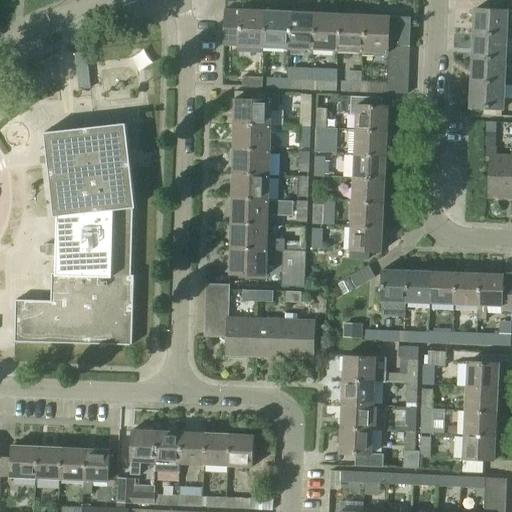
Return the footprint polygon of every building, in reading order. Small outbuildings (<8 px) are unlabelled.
[(223,49),(262,50),(263,13),(224,11),(223,49)] [(472,36),(504,38),(506,14),(473,12),(472,36)] [(263,13),(262,50),(286,52),(287,14),(263,13)] [(287,14),(286,52),(311,53),(312,15),(287,14)] [(312,15),(311,53),(336,54),(338,16),(312,15)] [(363,17),(338,16),(336,54),(361,55),(363,17)] [(388,18),(363,17),(361,55),(386,56),(387,38),(388,18)] [(388,18),(387,38),(409,38),(410,19),(388,18)] [(472,36),(471,60),(503,62),(504,38),(472,36)] [(387,38),(386,56),(386,57),(408,58),(409,38),(387,38)] [(86,53),(74,54),(78,90),(90,89),(86,53)] [(386,57),(385,77),(407,78),(408,58),(386,57)] [(503,62),(471,60),(469,85),(501,87),(503,62)] [(241,88),(262,89),(263,78),(242,77),(241,88)] [(385,77),(385,83),(384,94),(406,95),(407,78),(385,77)] [(266,89),(287,90),(287,79),(267,78),(266,89)] [(291,90),(311,91),(312,80),(291,79),(291,90)] [(315,91),(336,92),(337,81),(316,80),(315,91)] [(340,92),(361,93),(362,82),(341,81),(340,92)] [(365,93),(384,94),(385,83),(366,82),(365,93)] [(501,87),(469,85),(468,109),(500,111),(501,87)] [(232,128),(268,129),(269,112),(278,113),(279,95),(266,94),(266,104),(233,103),(232,128)] [(353,133),(384,135),(385,109),(380,109),(380,101),(350,100),(349,117),(354,118),(353,133)] [(300,123),(311,124),(311,103),(301,103),(300,123)] [(316,109),(315,129),(326,130),(327,110),(316,109)] [(45,245),(45,257),(55,257),(55,274),(51,274),(50,302),(15,301),(14,342),(131,346),(133,276),(131,276),(132,209),(135,209),(125,124),(43,133),(53,218),(56,217),(55,245),(45,245)] [(231,153),(267,154),(268,129),(232,128),(231,153)] [(299,148),(310,148),(310,128),(300,128),(299,148)] [(484,149),(485,149),(494,149),(494,132),(484,132),(484,149)] [(315,133),(314,153),(325,153),(326,134),(315,133)] [(353,133),(353,156),(383,157),(384,135),(353,133)] [(486,200),(511,201),(511,189),(511,160),(494,159),(494,149),(485,149),(484,161),(488,161),(486,200)] [(298,173),(309,173),(309,153),(299,152),(298,173)] [(230,177),(267,179),(267,154),(231,153),(230,177)] [(351,181),(382,182),(383,157),(353,156),(351,181)] [(314,157),(313,177),(324,177),(325,157),(314,157)] [(230,177),(230,201),(266,203),(267,179),(230,177)] [(297,198),(308,198),(308,177),(298,177),(297,198)] [(313,181),(313,201),(324,201),(324,181),(313,181)] [(351,181),(350,205),(381,206),(382,182),(351,181)] [(266,203),(230,201),(229,227),(265,228),(266,203)] [(296,222),(307,223),(307,202),(297,202),(296,222)] [(312,205),(312,225),(323,225),(323,205),(312,205)] [(350,205),(349,228),(380,229),(381,206),(350,205)] [(228,252),(264,253),(264,251),(284,251),(284,240),(265,239),(265,228),(229,227),(228,252)] [(380,229),(349,228),(348,251),(348,253),(351,253),(379,254),(380,229)] [(311,249),(322,249),(323,229),(312,229),(311,249)] [(285,251),(305,251),(306,242),(285,242),(285,251)] [(264,253),(228,252),(227,277),(263,278),(264,253)] [(281,287),(305,288),(306,253),(295,252),(294,275),(282,275),(281,287)] [(379,304),(404,305),(405,273),(380,272),(379,304)] [(404,305),(428,306),(429,274),(405,273),(404,305)] [(428,306),(452,307),(453,275),(429,274),(428,306)] [(453,275),(452,307),(476,308),(477,276),(453,275)] [(477,276),(476,308),(476,321),(484,322),(485,308),(501,309),(500,313),(510,313),(511,281),(502,280),(502,276),(477,276)] [(205,301),(227,301),(227,287),(205,287),(205,301)] [(242,302),(255,302),(256,291),(242,291),(242,302)] [(256,291),(255,302),(272,303),(273,292),(256,291)] [(286,303),(301,303),(301,293),(286,292),(286,303)] [(204,314),(226,314),(227,301),(205,301),(204,314)] [(204,327),(226,328),(226,321),(226,314),(204,314),(204,327)] [(283,323),(282,361),(310,362),(311,324),(296,323),(297,314),(285,314),(285,323),(283,323)] [(225,359),(253,360),(255,322),(226,321),(226,328),(225,341),(225,359)] [(255,322),(253,360),(282,361),(283,323),(255,322)] [(343,326),(343,339),(360,340),(361,327),(343,326)] [(226,328),(204,327),(203,341),(225,341),(226,328)] [(362,341),(400,343),(400,332),(362,331),(362,341)] [(404,343),(427,344),(427,333),(405,332),(404,343)] [(427,333),(427,344),(452,344),(453,334),(427,333)] [(456,345),(480,345),(481,335),(457,334),(456,345)] [(485,345),(504,346),(505,336),(485,335),(485,345)] [(441,360),(443,348),(422,344),(420,356),(441,360)] [(418,348),(408,348),(408,360),(418,360),(418,348)] [(406,384),(407,380),(407,376),(385,375),(386,359),(342,357),(341,381),(373,383),(396,384),(406,384)] [(418,360),(408,360),(407,360),(407,376),(407,380),(417,380),(418,360)] [(464,387),(496,388),(497,366),(465,365),(464,387)] [(422,386),(433,386),(434,366),(427,366),(423,366),(422,386)] [(340,405),(372,406),(373,383),(341,381),(340,405)] [(417,385),(406,384),(406,404),(416,404),(417,385)] [(463,411),(495,412),(496,388),(464,387),(463,411)] [(422,390),(421,410),(432,410),(433,390),(422,390)] [(340,405),(339,429),(371,430),(372,406),(340,405)] [(405,428),(416,428),(416,408),(405,408),(405,428)] [(462,436),(494,438),(495,412),(463,411),(462,436)] [(420,433),(431,434),(432,414),(421,414),(420,433)] [(371,430),(339,429),(338,456),(354,457),(353,467),(382,469),(382,458),(370,458),(371,430)] [(154,465),(156,433),(132,432),(130,477),(140,478),(141,465),(154,465)] [(404,451),(415,452),(415,432),(405,432),(404,451)] [(154,465),(178,466),(180,435),(156,433),(154,465)] [(178,466),(203,468),(204,436),(180,435),(178,466)] [(204,436),(203,468),(226,469),(228,437),(204,436)] [(493,463),(494,438),(462,436),(460,462),(493,463)] [(228,437),(226,469),(251,470),(252,438),(228,437)] [(420,457),(431,458),(431,438),(420,438),(420,457)] [(256,454),(271,455),(272,440),(256,439),(256,454)] [(10,479),(34,480),(36,449),(11,447),(10,479)] [(60,450),(36,449),(34,480),(58,481),(60,450)] [(84,451),(60,450),(58,481),(82,483),(84,451)] [(84,451),(82,483),(81,496),(92,496),(92,483),(107,484),(109,452),(84,451)] [(359,483),(359,474),(340,473),(340,483),(359,483)] [(364,474),(364,484),(383,485),(383,475),(364,474)] [(388,475),(388,485),(407,486),(407,476),(388,475)] [(431,477),(412,476),(412,486),(431,487),(431,477)] [(117,504),(152,506),(153,487),(135,487),(135,479),(117,478),(117,504)] [(455,488),(455,479),(436,478),(436,487),(455,488)] [(479,480),(460,479),(460,488),(479,489),(479,480)] [(483,492),(504,493),(505,481),(484,480),(483,489),(483,492)] [(483,503),(504,504),(504,493),(483,492),(483,497),(483,503)] [(158,506),(178,507),(178,496),(158,495),(158,506)] [(182,507),(202,508),(202,497),(182,496),(182,507)] [(206,508),(225,509),(226,498),(206,497),(206,508)] [(230,509),(250,510),(250,499),(231,498),(230,509)] [(503,511),(504,504),(483,503),(482,511),(503,511)]
